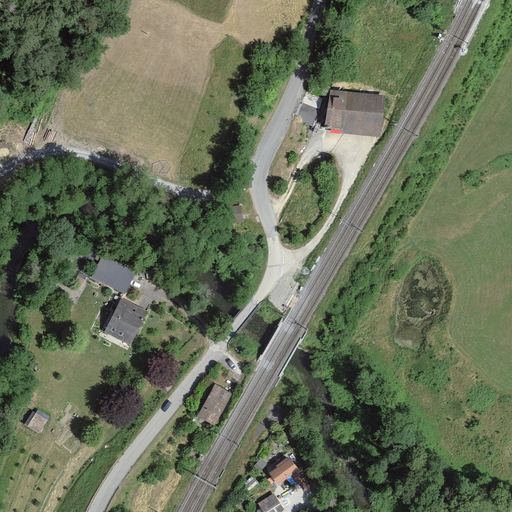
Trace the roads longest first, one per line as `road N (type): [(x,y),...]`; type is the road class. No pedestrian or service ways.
road 1 (unclassified): [(95,511),(269,280),(275,258),(259,167),(297,85),(323,0)]
road 2 (track): [(259,167),(203,197),(97,156),(50,153),(0,176)]
road 3 (track): [(266,217),(282,203),(303,157),(337,146),(351,153),(324,228),(294,256),(275,258)]
